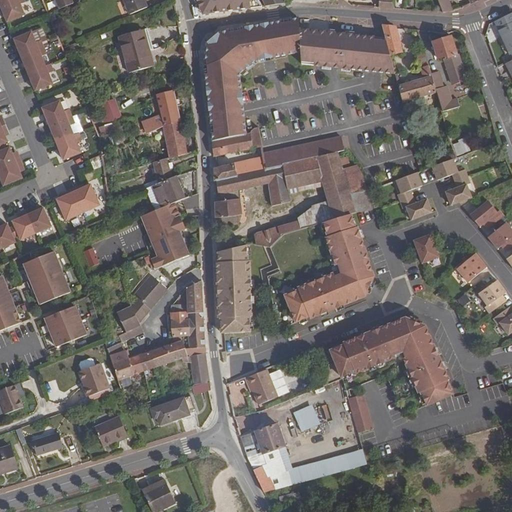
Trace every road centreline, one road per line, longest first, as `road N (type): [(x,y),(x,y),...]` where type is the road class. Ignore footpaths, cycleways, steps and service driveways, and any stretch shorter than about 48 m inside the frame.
road 1 (residential): [(192,32),(205,125),(217,375)]
road 2 (unclassified): [(469,18),(304,10),(192,32)]
road 3 (residential): [(224,434),(0,503)]
road 4 (residential): [(511,290),(464,229),(445,223),(392,244),(404,303)]
road 5 (residential): [(217,375),(404,303)]
road 6 (residential): [(0,201),(40,183),(45,171),(0,57)]
road 7 (residential): [(404,303),(445,318),(469,365),(511,359)]
